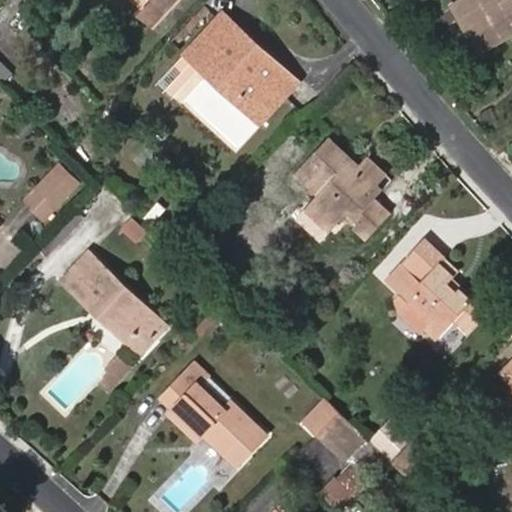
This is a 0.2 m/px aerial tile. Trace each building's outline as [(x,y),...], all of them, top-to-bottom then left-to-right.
[(151,0),(140,12),(152,24),(174,0),(151,0)] [(511,31),(511,0),(464,0),(456,5),(483,49),(511,31)] [(259,102),(289,69),(225,11),(188,51),(188,52),(198,60),(202,64),(209,56),(259,102)] [(198,60),(188,52),(178,63),(187,71),(198,60)] [(264,121),(301,80),(289,69),(259,102),(209,56),(202,64),(264,121)] [(379,183),(378,183),(359,166),(333,140),(300,173),(321,192),(313,201),(338,224),(351,211),(360,220),(355,226),(369,239),(394,210),(377,194),(382,187),(379,183)] [(379,183),(388,173),(370,155),(359,166),(378,183),(379,183)] [(36,189),(54,206),(77,183),(58,166),(36,189)] [(306,209),(331,232),(338,224),(313,201),(306,209)] [(123,229),(139,244),(148,233),(133,218),(123,229)] [(458,276),(463,270),(449,257),(450,255),(431,236),(407,262),(427,280),(444,262),(458,276)] [(108,269),(92,253),(79,267),(95,283),(108,269)] [(473,330),(492,310),(478,297),(476,300),(464,288),(461,291),(451,282),(457,277),(458,276),(444,262),(427,280),(407,262),(390,279),(405,293),(404,309),(426,330),(431,325),(442,336),(460,317),(473,330)] [(158,337),(169,326),(108,269),(95,283),(79,267),(66,281),(94,308),(97,305),(112,320),(109,323),(131,344),(148,327),(158,337)] [(478,297),(457,277),(451,282),(461,291),(464,288),(476,300),(478,297)] [(94,308),(109,323),(112,320),(97,305),(94,308)] [(195,331),(202,337),(224,314),(217,308),(195,331)] [(131,344),(142,354),(158,337),(148,327),(131,344)] [(121,356),(110,368),(113,372),(121,379),(132,366),(121,356)] [(234,403),(229,409),(203,385),(210,377),(197,364),(163,399),(174,409),(171,413),(200,441),(207,434),(231,457),(245,442),(254,451),(269,436),(234,403)] [(103,382),(111,389),(121,379),(113,372),(103,382)] [(307,420),(322,435),(341,415),(326,400),(307,420)] [(351,462),(370,442),(341,415),(322,435),(351,462)] [(393,459),(413,479),(437,454),(416,434),(393,459)] [(231,457),(240,466),(254,451),(245,442),(231,457)] [(440,499),(450,489),(434,475),(425,484),(440,499)]
